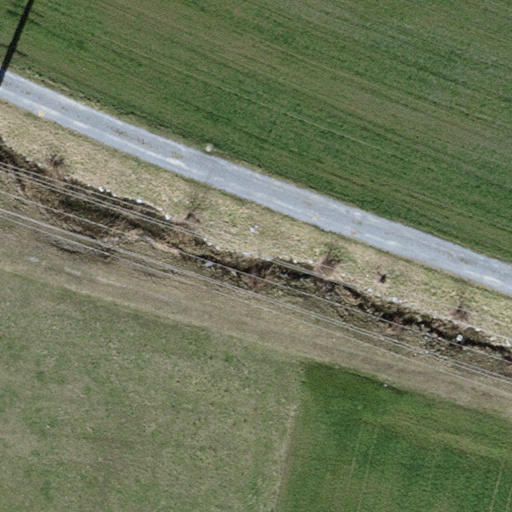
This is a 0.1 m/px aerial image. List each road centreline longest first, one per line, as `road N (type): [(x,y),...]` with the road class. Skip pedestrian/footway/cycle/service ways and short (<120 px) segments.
road 1 (track): [(0,79),(136,140),(511,279)]
road 2 (track): [(0,251),(511,397)]
